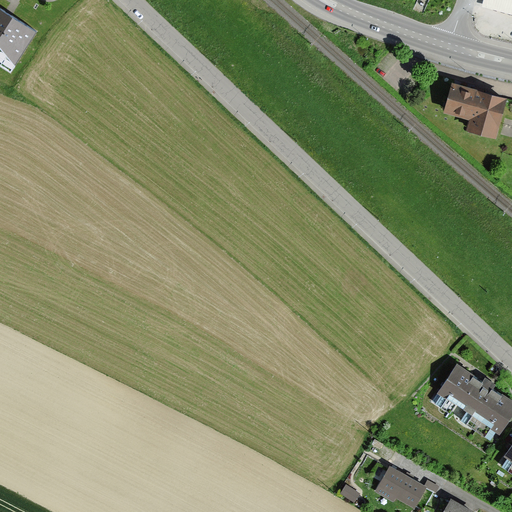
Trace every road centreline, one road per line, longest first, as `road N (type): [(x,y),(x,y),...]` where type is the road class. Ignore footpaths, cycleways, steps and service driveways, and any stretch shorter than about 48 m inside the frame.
road 1 (residential): [(132,0),(511,359)]
road 2 (primary): [(451,47),(324,0)]
road 3 (residential): [(492,511),(374,447)]
